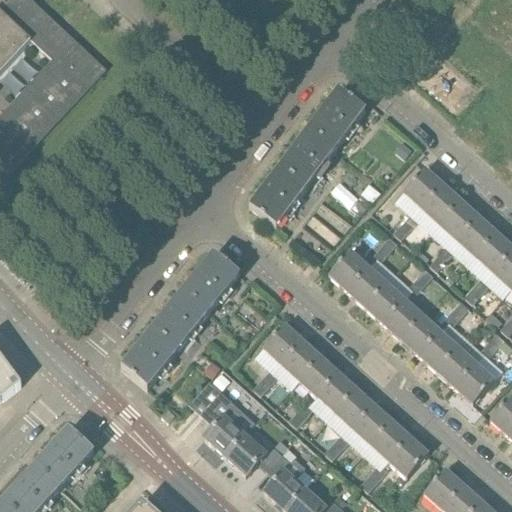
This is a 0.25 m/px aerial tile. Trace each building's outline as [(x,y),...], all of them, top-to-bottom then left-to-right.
[(0,0),(0,170),(9,179),(58,126),(106,74),(26,0),(0,0)] [(338,96),(309,135),(336,156),(366,117),(338,96)] [(306,195),(336,156),(309,135),(279,174),(306,195)] [(279,174),(270,186),(250,213),(277,234),(306,195),(279,174)] [(402,199),(420,215),(443,190),(425,174),(402,199)] [(420,215),(438,231),(461,206),(443,190),(420,215)] [(438,231),(456,247),(479,222),(461,206),(438,231)] [(394,238),(397,241),(416,220),(413,217),(394,238)] [(397,241),(401,245),(420,223),(416,220),(397,241)] [(456,247),(474,264),(497,239),(479,222),(456,247)] [(474,264),(492,280),(511,257),(511,252),(497,239),(474,264)] [(370,264),(374,267),(393,246),(390,243),(370,264)] [(374,267),(377,271),(397,249),(393,246),(374,267)] [(430,270),(433,273),(452,252),(448,249),(430,270)] [(433,273),(437,276),(455,255),(452,252),(433,273)] [(329,281),(347,297),(369,272),(351,256),(329,281)] [(511,257),(492,280),(510,296),(511,293),(511,257)] [(213,259),(182,297),(209,318),(240,280),(213,259)] [(347,297),(365,313),(387,288),(369,272),(347,297)] [(406,296),(409,299),(429,278),(425,274),(406,296)] [(409,299),(413,302),(432,281),(429,278),(409,299)] [(465,302),(469,306),(488,284),(484,281),(465,302)] [(469,306),(472,309),(491,287),(488,284),(469,306)] [(365,313),(383,329),(405,304),(387,288),(365,313)] [(178,357),(209,318),(182,297),(151,335),(178,357)] [(383,329),(401,345),(423,321),(405,304),(383,329)] [(442,328),(446,332),(465,311),(460,307),(442,328)] [(446,332),(449,335),(469,314),(465,311),(446,332)] [(401,345),(419,361),(441,337),(423,321),(401,345)] [(511,321),(501,334),(504,338),(511,329),(511,321)] [(262,355),(280,371),(302,347),(284,330),(262,355)] [(151,335),(143,345),(121,373),(147,395),(178,357),(151,335)] [(419,361),(437,378),(459,353),(441,337),(419,361)] [(477,360),(481,364),(500,342),(496,338),(477,360)] [(481,364),(485,367),(504,345),(500,342),(481,364)] [(280,371),(298,387),(320,363),(302,347),(280,371)] [(437,378),(455,394),(477,369),(459,353),(437,378)] [(0,406),(3,404),(21,391),(0,362),(0,406)] [(298,387),(316,403),(338,379),(320,363),(298,387)] [(477,369),(455,394),(472,410),(495,385),(477,369)] [(253,394),(257,398),(276,377),(272,373),(253,394)] [(257,398),(261,401),(280,380),(276,377),(257,398)] [(316,403),(334,420),(356,395),(338,379),(316,403)] [(224,464),(246,439),(234,428),(244,418),(235,410),(209,386),(189,408),(215,431),(203,444),(224,464)] [(508,442),(511,437),(511,394),(508,399),(511,402),(490,426),(508,442)] [(334,420),(352,436),(374,411),(356,395),(334,420)] [(289,426),(292,430),(312,409),(308,405),(289,426)] [(292,430),(296,433),(316,412),(312,409),(292,430)] [(352,436),(370,452),(392,427),(374,411),(352,436)] [(160,420),(167,428),(175,420),(168,413),(160,420)] [(370,452),(388,468),(410,444),(392,427),(370,452)] [(68,435),(35,471),(61,494),(93,458),(68,435)] [(324,458),(328,462),(347,441),(343,437),(324,458)] [(257,469),(266,477),(281,460),(271,451),(266,457),(246,439),(224,464),(245,482),(257,469)] [(328,462),(332,466),(351,444),(347,441),(328,462)] [(388,468),(406,484),(428,460),(410,444),(388,468)] [(278,511),(288,511),(306,493),(294,483),(304,472),(294,463),(296,461),(288,453),(281,460),(266,477),(275,485),(263,498),(278,511)] [(360,491),(364,494),(383,473),(379,469),(360,491)] [(7,511),(44,511),(61,494),(35,471),(3,507),(7,511)] [(364,494),(368,498),(387,476),(383,473),(364,494)] [(424,499),(437,511),(445,511),(464,491),(446,475),(424,499)] [(445,511),(477,511),(482,508),(464,491),(445,511)] [(338,511),(332,505),(326,511),(306,493),(288,511),(338,511)]
